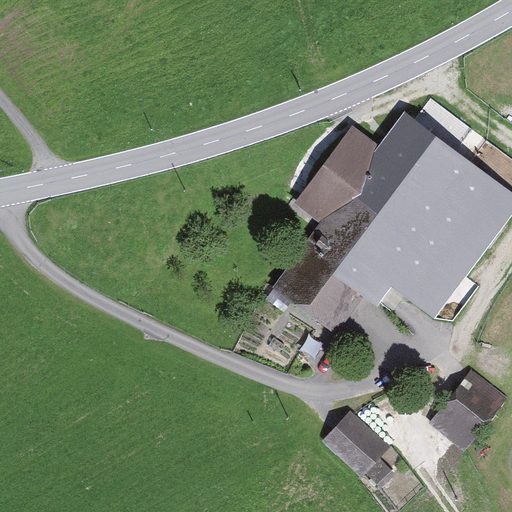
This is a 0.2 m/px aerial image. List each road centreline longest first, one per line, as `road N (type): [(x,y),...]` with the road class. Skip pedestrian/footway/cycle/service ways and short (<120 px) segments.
road 1 (secondary): [(0,193),(282,118),(389,74),(511,9)]
road 2 (track): [(452,511),(417,455),(421,417),(446,375),(429,345)]
